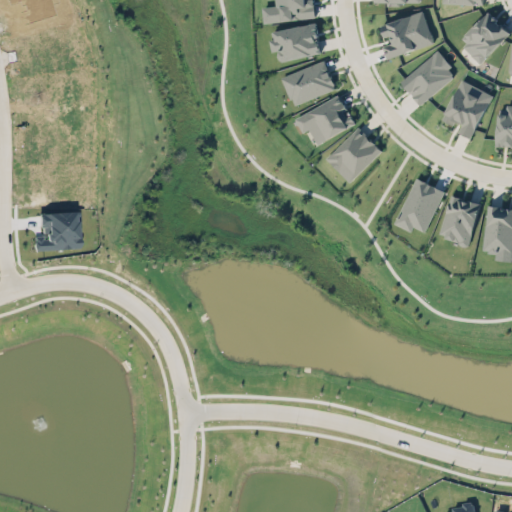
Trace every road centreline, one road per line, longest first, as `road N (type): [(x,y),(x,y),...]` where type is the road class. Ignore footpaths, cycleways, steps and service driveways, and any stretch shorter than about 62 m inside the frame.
road 1 (residential): [(511,466),(312,414),(187,413)]
road 2 (residential): [(0,110),(2,240),(12,287),(97,285),(136,305)]
road 3 (residential): [(344,0),(349,38),(385,107),(446,157),(511,174)]
road 4 (residential): [(136,305),(163,335),(183,390),(188,456),(179,511)]
